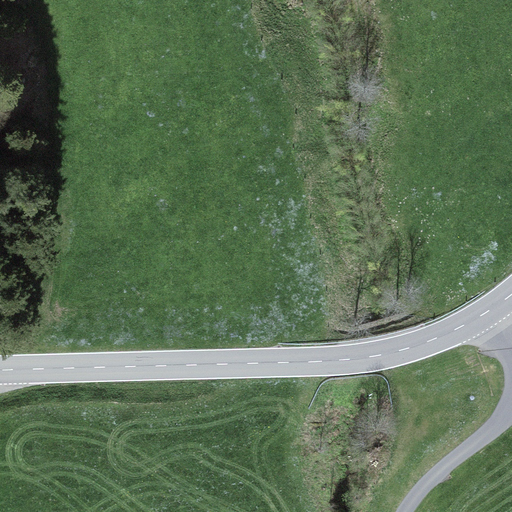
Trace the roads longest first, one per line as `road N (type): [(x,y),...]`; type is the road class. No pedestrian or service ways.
road 1 (secondary): [(0,368),(364,354),(440,331),(511,288)]
road 2 (track): [(399,511),(511,396)]
